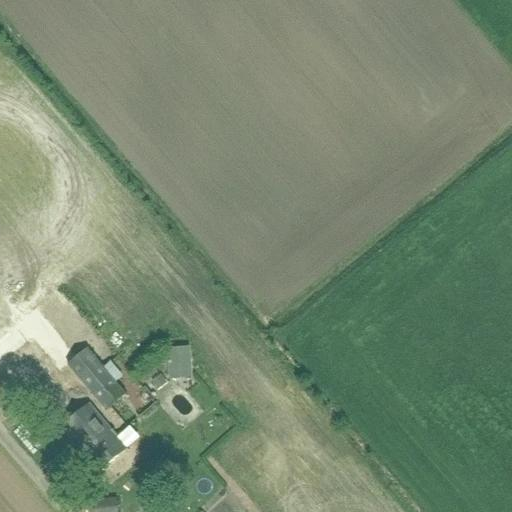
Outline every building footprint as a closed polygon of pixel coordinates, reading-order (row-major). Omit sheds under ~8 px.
[(107,413),(126,397),(87,350),(68,367),(107,413)] [(80,448),(82,451),(98,438),(105,447),(116,438),(89,406),(64,427),(81,447),(80,448)] [(101,473),(127,451),(116,438),(105,447),(98,438),(82,451),(101,473)] [(130,492),(130,511),(140,511),(139,492),(130,492)] [(118,511),(118,499),(88,502),(88,511),(118,511)]
